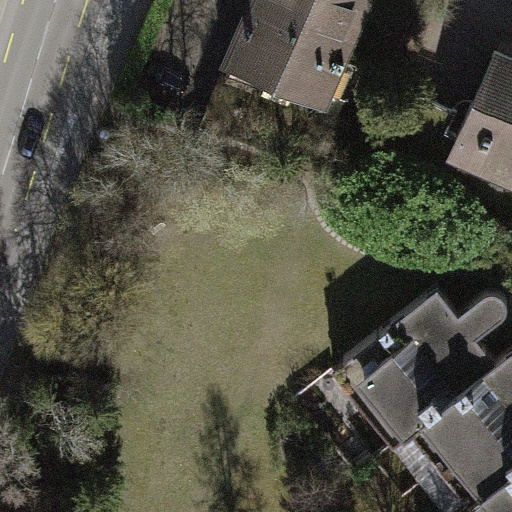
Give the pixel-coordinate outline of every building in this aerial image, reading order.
[(326,92),(365,0),(255,0),(231,56),(268,72),(270,68),(326,92)] [(511,58),(496,51),(458,139),(459,140),(511,163),(511,58)] [(379,141),(433,165),(458,110),(404,86),(379,141)] [(511,184),(511,163),(459,140),(452,159),(511,185),(511,184)] [(394,443),(413,427),(412,425),(498,359),(496,357),(478,333),(507,311),(509,300),(505,291),(497,286),(488,287),(459,309),(439,282),(333,363),(394,443)] [(413,427),(471,502),(511,470),(511,345),(496,357),(498,359),(412,425),(413,427)] [(478,511),(511,511),(511,470),(471,502),(478,511)]
